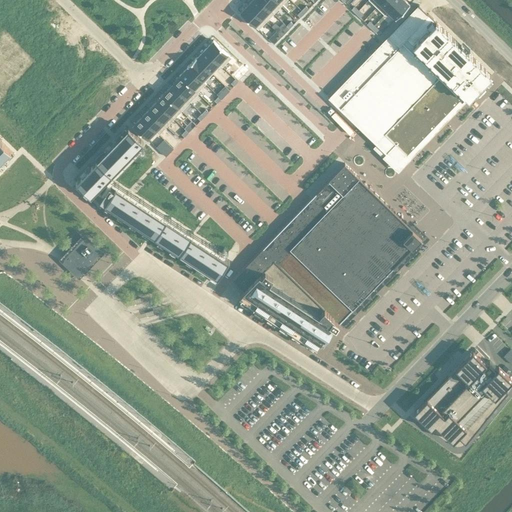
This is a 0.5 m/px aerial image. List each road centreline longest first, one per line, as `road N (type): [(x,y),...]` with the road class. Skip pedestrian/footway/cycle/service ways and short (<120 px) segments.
road 1 (residential): [(142,266),(62,185),(58,171),(145,79)]
road 2 (residential): [(511,272),(380,409)]
road 3 (residential): [(348,127),(218,3)]
road 4 (residential): [(206,16),(335,140)]
road 5 (residential): [(380,409),(255,331)]
